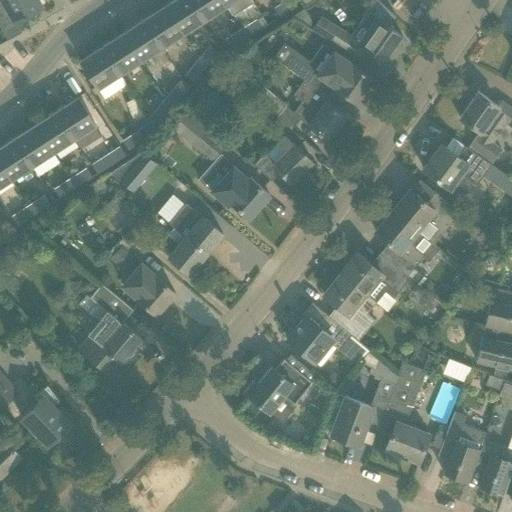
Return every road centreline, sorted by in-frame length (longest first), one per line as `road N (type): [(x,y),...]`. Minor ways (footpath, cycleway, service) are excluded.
road 1 (residential): [(184,393),(354,185),(471,19)]
road 2 (residential): [(413,511),(269,457),(184,393)]
road 3 (residential): [(70,511),(184,393)]
road 4 (residential): [(0,117),(73,36),(107,12)]
